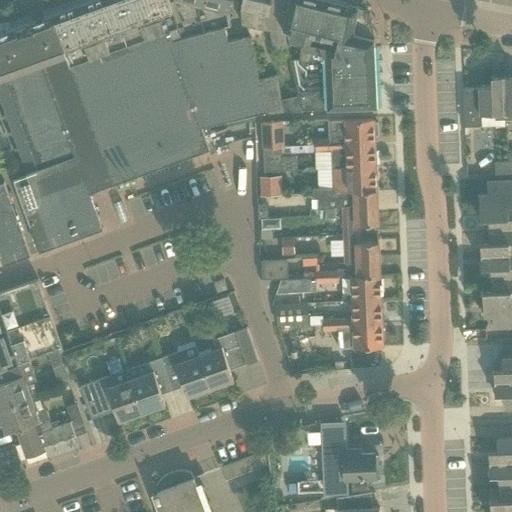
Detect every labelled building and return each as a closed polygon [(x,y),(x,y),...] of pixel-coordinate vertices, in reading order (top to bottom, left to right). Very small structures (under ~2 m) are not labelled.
[(92,0),(30,22),(0,33),(0,265),(3,264),(3,265),(31,255),(12,204),(4,181),(0,182),(0,99),(27,173),(12,178),(21,201),(39,252),(103,229),(90,192),(210,149),(203,130),(202,127),(266,112),(259,79),(258,79),(248,36),(229,40),(225,27),(181,39),(172,4),(170,0),(92,0)] [(170,0),(181,39),(225,27),(231,25),(229,12),(231,0),(170,0)] [(241,0),(240,8),(242,25),(270,31),(274,48),(286,45),(283,29),(289,0),(241,0)] [(330,0),(289,0),(283,29),(291,31),(290,38),(303,41),(299,59),(290,60),(293,71),(298,96),(301,110),(302,110),(377,107),(374,32),(372,20),(370,15),(367,12),(363,9),(359,7),(330,0)] [(276,75),(259,79),(266,112),(267,114),(302,112),(302,110),(301,110),(298,96),(281,99),(276,75)] [(505,120),(504,77),(491,77),(492,86),(479,86),(479,87),(463,88),(464,126),(482,126),(482,115),(495,114),(496,120),(505,120)] [(378,123),(374,123),(374,119),(329,121),(330,140),(336,139),(336,144),(375,143),(374,135),(378,135),(378,123)] [(284,148),(283,121),(261,122),(262,149),(284,148)] [(330,140),(326,140),(327,151),(332,150),(333,168),(376,166),(375,143),(336,144),(336,139),(330,140)] [(327,151),(326,140),(316,140),(316,151),(327,151)] [(281,155),(263,155),(264,171),(282,170),(281,155)] [(511,173),(511,161),(495,162),(495,174),(511,173)] [(376,166),(333,168),(333,187),(334,187),(334,192),(376,190),(376,166)] [(281,176),(260,177),(261,195),(282,194),(281,176)] [(511,179),(487,181),(488,193),(479,194),(480,206),(511,205),(511,179)] [(324,199),(323,187),(313,188),(313,199),(319,199),(324,199)] [(324,199),(319,199),(319,208),(336,207),(343,206),(367,205),(367,211),(377,210),(376,190),(334,192),(334,187),(333,187),(323,187),(324,199)] [(258,204),(258,218),(269,217),(268,203),(258,204)] [(378,224),(377,210),(367,211),(367,205),(343,206),(344,231),(357,231),(356,224),(378,224)] [(511,205),(480,206),(480,219),(489,218),(489,230),(511,229),(511,205)] [(281,218),(261,218),(262,229),(281,228),(281,218)] [(511,229),(489,230),(490,241),(481,242),(482,254),(511,253),(511,229)] [(379,255),(378,242),(357,243),(357,236),(344,236),(345,262),(347,262),(369,261),(369,256),(379,255)] [(282,239),(283,255),(293,255),(293,238),(282,239)] [(511,253),(482,254),(482,267),(490,267),(491,278),(511,277),(511,253)] [(337,271),(327,271),(327,282),(338,282),(337,276),(351,276),(351,277),(380,276),(379,255),(369,256),(369,261),(347,262),(347,269),(337,270),(337,271)] [(327,282),(327,271),(316,271),(316,283),(327,282)] [(351,277),(352,294),(342,294),(343,301),(352,300),(381,299),(380,276),(351,277)] [(511,277),(491,278),(491,290),(483,290),(483,302),(511,301),(511,277)] [(214,282),(216,289),(217,291),(227,288),(224,278),(214,282)] [(62,347),(38,279),(0,291),(0,368),(28,359),(47,352),(58,349),(62,347)] [(235,291),(227,293),(234,312),(241,310),(235,291)] [(353,318),(333,318),(334,329),(344,329),(343,324),(382,322),(381,299),(352,300),(353,318)] [(511,301),(483,302),(484,315),(492,315),(493,327),(511,326),(511,301)] [(276,305),(277,325),(308,324),(307,303),(276,305)] [(334,329),(333,318),(323,319),(323,330),(334,329)] [(383,347),(382,322),(343,324),(344,329),(353,329),(354,348),(368,347),(383,347)] [(210,346),(198,350),(199,355),(211,388),(234,380),(230,369),(247,364),(259,360),(247,326),(247,327),(235,331),(236,331),(213,339),(216,349),(211,350),(210,346)] [(149,327),(137,331),(140,340),(152,336),(149,327)] [(178,351),(161,357),(173,390),(184,386),(188,396),(211,388),(199,355),(198,350),(196,345),(194,341),(178,347),(178,351)] [(354,348),(351,348),(352,366),(367,365),(368,365),(368,357),(368,347),(354,348)] [(58,349),(47,352),(53,368),(63,364),(58,349)] [(148,373),(131,379),(142,412),(166,404),(162,393),(173,390),(161,357),(144,363),(148,373)] [(511,357),(502,358),(503,370),(494,370),(495,383),(511,382),(511,357)] [(0,407),(32,396),(26,381),(35,379),(28,359),(0,368),(0,407)] [(110,375),(80,385),(91,418),(116,410),(119,420),(142,412),(131,379),(113,385),(110,375)] [(511,382),(495,383),(495,396),(504,395),(504,407),(511,407),(511,382)] [(32,396),(0,407),(0,423),(1,424),(3,423),(6,432),(16,428),(25,452),(87,431),(77,403),(67,406),(72,420),(53,426),(47,410),(37,413),(32,396)] [(342,424),(322,425),(326,492),(346,491),(345,479),(379,477),(379,462),(375,462),(374,453),(360,454),(360,449),(344,450),(342,424)] [(511,438),(497,439),(497,451),(489,451),(489,464),(511,463),(511,438)] [(225,480),(268,464),(266,450),(220,467),(225,480)] [(511,463),(489,464),(490,476),(498,476),(499,488),(511,487),(511,463)] [(203,473),(196,476),(194,477),(192,472),(186,470),(181,469),(176,470),(171,471),(167,473),(162,476),(159,480),(156,485),(161,498),(155,500),(160,511),(206,511),(194,478),(203,475),(203,473)] [(370,479),(350,479),(350,491),(370,491),(370,479)] [(511,487),(499,488),(499,499),(491,500),(491,511),(511,510),(511,487)] [(372,491),(336,497),(336,509),(341,509),(341,511),(379,511),(380,507),(372,508),(372,491)]
